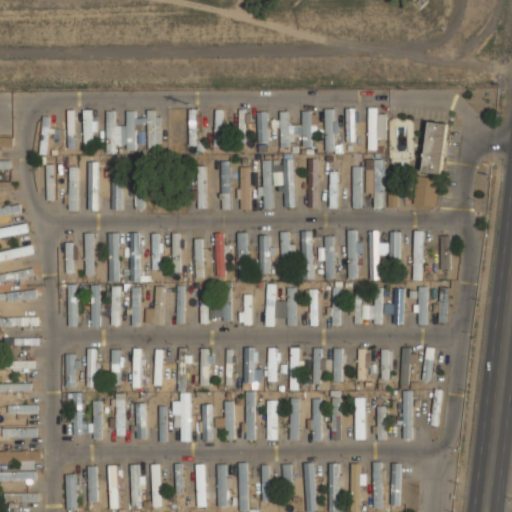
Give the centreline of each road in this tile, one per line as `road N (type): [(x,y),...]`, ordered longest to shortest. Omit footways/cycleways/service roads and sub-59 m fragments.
road 1 (residential): [(474,142),(470,115),(453,101),(46,100)]
road 2 (residential): [(464,220),(40,221)]
road 3 (residential): [(46,100),(27,122),(26,175),(40,221),(52,337),(54,511)]
road 4 (residential): [(511,139),(474,142),(465,164),(460,351),(430,511)]
road 5 (residential): [(462,328),(52,337)]
road 6 (residential): [(443,451),(55,453)]
road 7 (primary): [(511,249),(478,511)]
